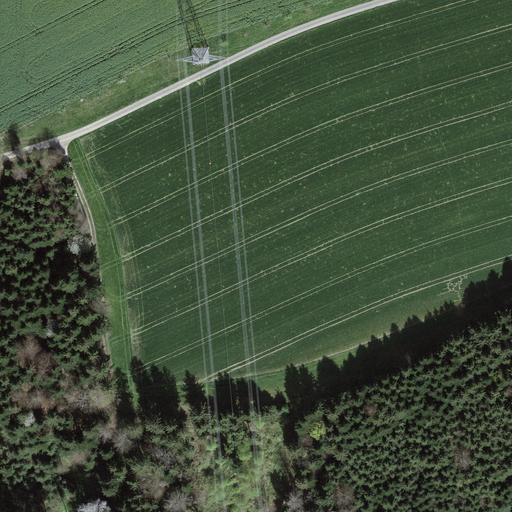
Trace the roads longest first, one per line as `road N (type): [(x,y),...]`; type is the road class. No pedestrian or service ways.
road 1 (track): [(396,0),(290,34),(57,146)]
road 2 (track): [(57,146),(95,234),(110,412)]
road 3 (track): [(105,346),(75,511)]
road 4 (track): [(271,511),(334,394)]
